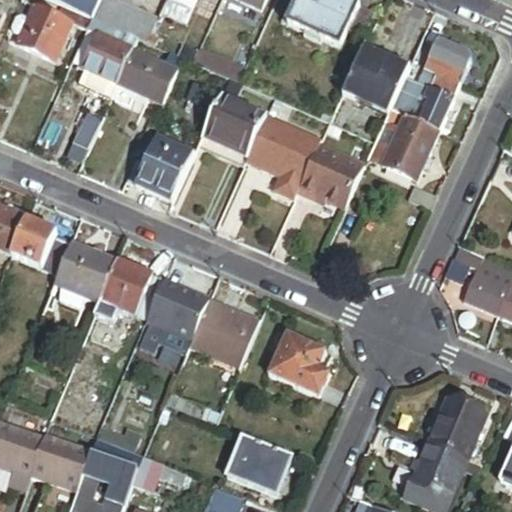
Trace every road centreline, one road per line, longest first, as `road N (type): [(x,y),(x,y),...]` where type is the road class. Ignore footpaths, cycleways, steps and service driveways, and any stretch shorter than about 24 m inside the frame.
road 1 (residential): [(398,333),(0,164)]
road 2 (residential): [(398,333),(511,85)]
road 3 (residential): [(317,511),(398,333)]
road 4 (residential): [(511,382),(398,333)]
